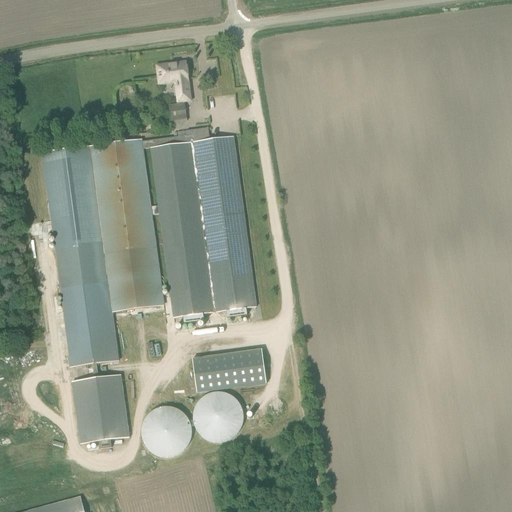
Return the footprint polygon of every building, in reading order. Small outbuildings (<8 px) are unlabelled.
[(164,67),(156,68),(157,78),(165,77),(166,82),(173,81),(176,103),(191,101),(188,79),(186,64),(164,67)] [(187,122),(185,104),(168,106),(171,131),(181,130),(187,122)] [(208,128),(207,128),(207,129),(186,131),(186,136),(41,154),(54,263),(55,263),(56,275),(52,275),(53,287),(58,286),(69,369),(93,366),(97,366),(119,363),(113,314),(164,307),(152,216),(159,215),(173,319),(183,318),(184,324),(203,321),(202,315),(226,312),(227,319),(247,316),(246,310),(257,308),(234,138),(210,141),(208,128)] [(262,351),(192,360),(197,394),(266,385),(262,351)] [(94,380),(72,383),(80,445),(99,443),(100,450),(111,448),(110,441),(129,439),(121,376),(98,379),(97,366),(93,366),(94,380)] [(150,458),(191,453),(186,407),(145,412),(150,458)] [(84,511),(80,498),(26,511),(84,511)]
